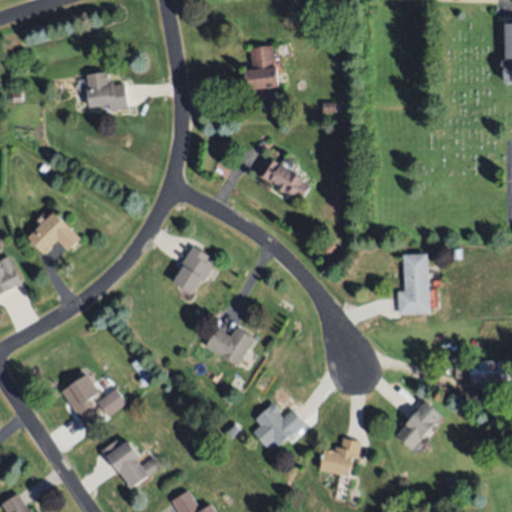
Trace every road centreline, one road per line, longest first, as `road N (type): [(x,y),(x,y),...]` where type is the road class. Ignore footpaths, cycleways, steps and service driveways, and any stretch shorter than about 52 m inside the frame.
road 1 (residential): [(0,354),(118,278),(167,202),(182,108),(165,0)]
road 2 (residential): [(171,187),(296,264),(330,317),(350,371)]
road 3 (residential): [(0,373),(92,511)]
